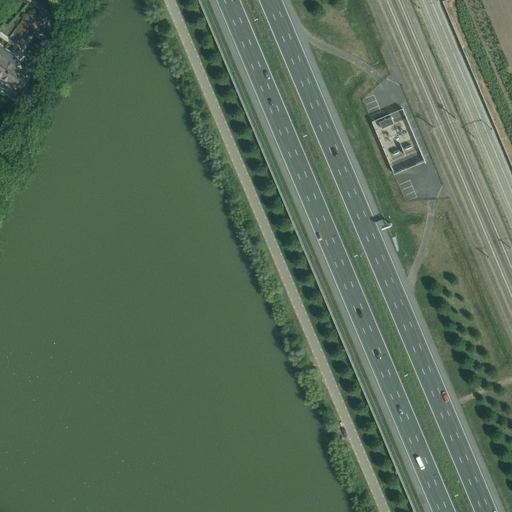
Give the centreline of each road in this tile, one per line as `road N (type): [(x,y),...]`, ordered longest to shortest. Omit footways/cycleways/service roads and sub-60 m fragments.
road 1 (motorway): [(227,0),(443,511)]
road 2 (motorway): [(486,511),(271,0)]
road 3 (unclassified): [(383,511),(169,0)]
